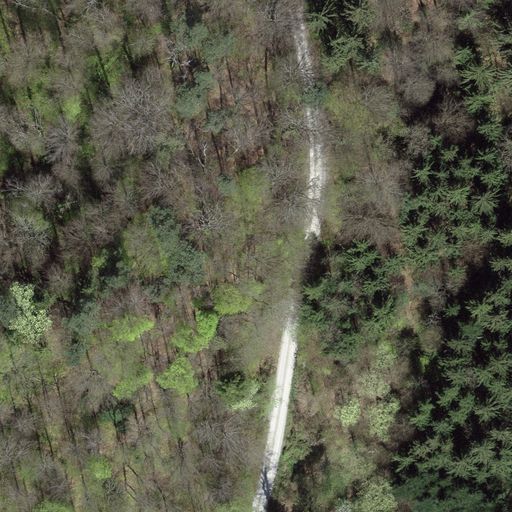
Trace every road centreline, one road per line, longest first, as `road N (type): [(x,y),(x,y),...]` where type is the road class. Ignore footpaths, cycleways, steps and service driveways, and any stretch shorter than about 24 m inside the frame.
road 1 (track): [(255,511),(324,150),(290,0)]
road 2 (track): [(298,308),(277,326),(217,450),(134,511)]
road 3 (track): [(0,217),(30,186),(50,142),(72,0)]
